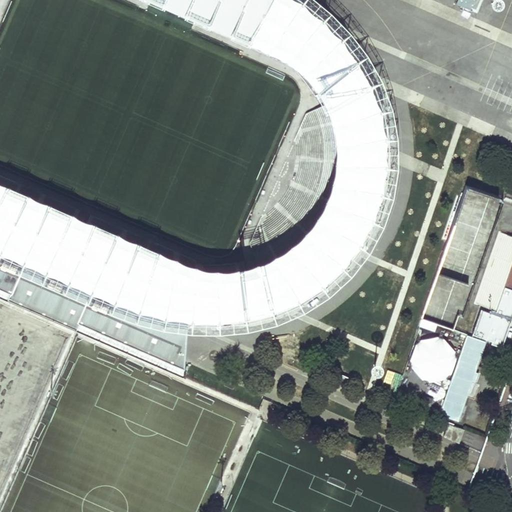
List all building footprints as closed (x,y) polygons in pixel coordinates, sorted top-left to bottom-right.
[(345,39),(323,16),(300,0),(0,0),(0,249),(1,251),(25,262),(49,272),(69,281),(93,291),(116,300),(140,310),(169,317),(187,319),(197,320),(225,319),(254,315),(282,309),(302,300),(316,289),(337,271),(354,251),(371,219),(382,186),(385,151),(383,125),(376,94),(362,63),(345,39)] [(457,0),(456,5),(471,9),(473,0),(457,0)] [(511,235),(501,232),(476,302),(475,303),(491,309),(490,312),(481,309),(472,335),(492,341),(491,344),(502,348),(511,318),(511,235)] [(0,286),(10,291),(7,298),(76,327),(79,320),(183,366),(186,339),(187,319),(169,317),(140,310),(116,300),(93,291),(69,281),(49,272),(25,262),(1,251),(0,249),(0,286)] [(420,273),(435,276),(437,264),(422,261),(420,273)] [(426,300),(431,287),(415,282),(411,295),(426,300)] [(411,347),(415,328),(400,326),(396,345),(411,347)] [(467,336),(439,414),(457,420),(485,342),(467,336)]
